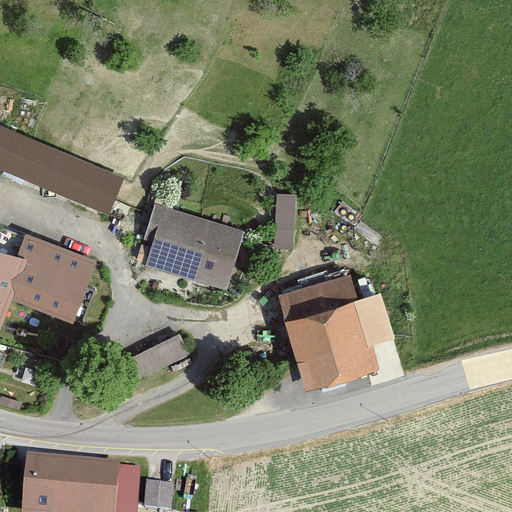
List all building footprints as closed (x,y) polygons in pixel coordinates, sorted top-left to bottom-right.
[(0,127),(0,166),(107,211),(121,177),(0,127)] [(281,190),(278,243),(296,244),(300,191),(281,190)] [(157,242),(151,263),(224,284),(240,232),(157,208),(147,239),(157,242)] [(0,252),(0,319),(10,294),(71,318),(92,263),(27,238),(18,260),(0,252)] [(307,389),(376,369),(370,346),(394,338),(381,294),(357,301),(350,277),(280,297),(288,323),(307,389)] [(188,354),(179,337),(128,362),(136,379),(188,354)] [(136,511),(140,466),(117,465),(117,462),(30,454),(25,511),(34,511),(136,511)] [(173,484),(148,482),(146,503),(171,505),(173,484)]
